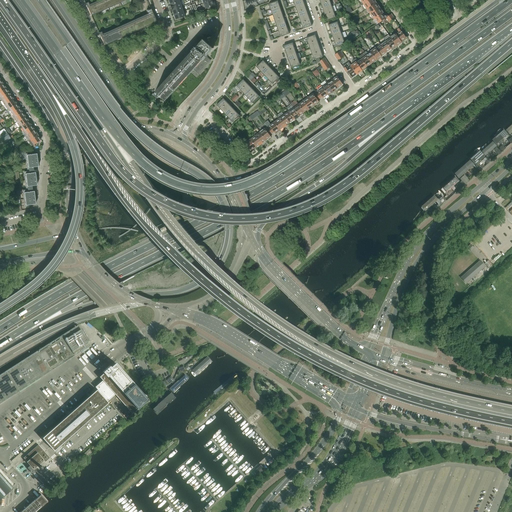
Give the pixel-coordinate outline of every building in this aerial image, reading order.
[(102,0),(89,6),(89,5),(88,2),(85,3),(91,16),(101,11),(102,11),(125,0),(102,0)] [(182,0),(171,5),(172,10),(181,6),(184,5),(182,0)] [(204,4),(202,4),(203,9),(215,5),(213,0),(204,4)] [(374,0),(368,0),(363,4),(366,9),(376,2),(374,0)] [(269,4),(271,10),(279,7),(277,1),(269,4)] [(330,1),(321,4),(323,9),(331,6),(330,1)] [(376,2),(366,9),(370,14),(379,7),(376,2)] [(304,4),(295,7),(297,12),(306,9),(304,4)] [(103,35),(102,34),(101,32),(98,33),(104,45),(115,40),(156,22),(149,6),(148,7),(147,7),(147,8),(146,9),(146,10),(146,11),(147,12),(147,13),(148,15),(103,35)] [(181,6),(172,10),(174,14),(183,11),(181,6)] [(331,6),(323,9),(324,15),(333,12),(331,6)] [(279,7),(271,10),(272,15),(281,12),(279,7)] [(379,7),(370,14),(373,19),(383,12),(379,7)] [(306,9),(297,12),(299,18),(308,15),(306,9)] [(183,11),(174,14),(176,19),(185,16),(183,11)] [(281,12),(272,15),(274,20),(283,17),(281,12)] [(335,17),(333,12),(324,15),(326,20),(335,17)] [(383,12),(373,19),(377,24),(386,18),(387,17),(386,15),(385,16),(383,12)] [(308,15),(299,18),(301,23),(310,20),(308,15)] [(283,17),(274,20),(276,26),(285,23),(283,17)] [(310,20),(301,23),(303,29),(312,25),(310,20)] [(328,25),(330,30),(339,27),(337,22),(328,25)] [(285,23),(276,26),(278,31),(287,28),(285,23)] [(339,27),(330,30),(332,36),(341,33),(339,27)] [(398,31),(395,33),(402,42),(408,38),(405,34),(404,35),(401,32),(403,31),(400,27),(397,29),(398,31)] [(287,28),(278,31),(280,37),(289,33),(287,28)] [(341,33),(332,36),(334,41),(343,38),(341,33)] [(402,42),(395,33),(390,37),(397,46),(402,42)] [(306,38),(308,44),(317,40),(315,35),(306,38)] [(397,46),(390,37),(385,40),(392,49),(397,46)] [(343,38),(334,41),(336,47),(345,44),(343,38)] [(193,69),(198,74),(210,60),(206,57),(206,56),(213,49),(213,48),(203,40),(198,45),(193,45),(190,50),(190,54),(189,56),(154,94),(158,98),(160,96),(165,101),(165,100),(193,69)] [(317,40),(308,44),(310,49),(319,46),(317,40)] [(392,49),(385,40),(381,43),(387,52),(392,49)] [(283,46),(285,52),(294,48),(292,43),(283,46)] [(387,52),(381,43),(376,47),(382,56),(387,52)] [(319,46),(310,49),(312,54),(321,51),(319,46)] [(382,56),(376,47),(371,50),(377,60),(382,56)] [(294,48),(285,52),(287,57),(296,54),(294,48)] [(377,60),(371,50),(368,53),(366,51),(365,52),(372,63),(377,60)] [(321,51),(312,54),(314,60),(322,57),(321,51)] [(360,56),(361,58),(368,67),(372,63),(365,52),(360,56)] [(296,54),(287,57),(289,62),(298,59),(296,54)] [(368,67),(361,58),(358,60),(354,55),(353,56),(355,59),(356,61),(363,70),(368,67)] [(298,59),(289,62),(291,68),(300,65),(298,59)] [(363,70),(356,61),(355,59),(353,60),(354,63),(351,65),(358,74),(363,70)] [(263,60),(256,67),(260,71),(267,65),(263,60)] [(358,74),(351,65),(349,63),(346,65),(347,66),(344,68),(351,79),(358,74)] [(267,65),(260,71),(264,75),(271,69),(267,65)] [(271,69),(264,75),(268,79),(275,73),(271,69)] [(254,77),(255,76),(251,71),(247,75),(253,82),(256,80),(254,77)] [(279,77),(275,73),(268,79),(272,84),(279,77)] [(343,85),(336,76),(331,79),(338,88),(343,85)] [(236,86),(240,90),(247,84),(243,79),(236,86)] [(338,88),(331,79),(326,83),(333,92),(338,88)] [(333,92),(326,83),(322,86),(328,95),(333,92)] [(247,84),(240,90),(244,94),(251,88),(247,84)] [(328,95),(322,86),(317,90),(314,91),(320,98),(322,97),(323,99),(328,95)] [(0,97),(8,92),(9,92),(6,87),(0,91),(0,97)] [(251,88),(244,94),(248,98),(255,92),(251,88)] [(317,100),(320,98),(314,91),(312,93),(307,96),(314,106),(319,102),(317,100)] [(13,98),(12,96),(9,92),(8,92),(0,97),(0,98),(1,100),(2,102),(2,103),(3,102),(5,104),(13,98)] [(255,92),(248,98),(252,103),(259,96),(255,92)] [(314,106),(307,96),(302,100),(309,109),(314,106)] [(13,98),(5,104),(6,107),(7,109),(16,103),(15,102),(15,101),(13,98)] [(216,105),(220,109),(227,103),(223,98),(216,105)] [(309,109),(302,100),(297,103),(304,113),(309,109)] [(16,103),(7,109),(8,111),(9,111),(11,113),(19,107),(18,105),(17,105),(16,103)] [(227,103),(220,109),(224,113),(231,107),(227,103)] [(304,113),(297,103),(293,107),(299,116),(304,113)] [(19,107),(11,113),(12,115),(12,116),(13,118),(21,112),(21,111),(21,109),(19,107)] [(231,107),(224,113),(228,117),(235,111),(231,107)] [(260,115),(266,111),(263,107),(259,110),(257,111),(259,115),(260,115)] [(299,116),(293,107),(288,110),(295,120),(299,116)] [(295,120),(288,110),(283,114),(290,123),(295,120)] [(228,117),(231,120),(232,122),(239,115),(235,111),(228,117)] [(252,120),(259,115),(257,111),(249,117),(252,120)] [(21,112),(13,118),(14,120),(15,119),(17,121),(25,115),(24,113),(22,113),(21,112)] [(290,123),(283,114),(278,118),(285,127),(290,123)] [(25,115),(17,121),(18,124),(17,124),(19,126),(27,120),(27,119),(27,118),(25,115)] [(285,127),(278,118),(273,121),(280,130),(285,127)] [(27,120),(19,126),(20,129),(21,128),(22,130),(31,124),(30,122),(28,122),(27,120)] [(280,130),(273,121),(266,126),(268,128),(272,133),(274,132),(275,134),(280,130)] [(31,124),(22,130),(24,133),(23,133),(25,135),(33,129),(33,128),(33,127),(31,124)] [(268,128),(266,126),(259,131),(266,140),(271,137),(269,135),(272,133),(268,128)] [(33,129),(25,135),(24,136),(28,140),(37,134),(33,129)] [(10,138),(9,136),(7,133),(5,131),(0,134),(2,137),(3,139),(5,142),(7,144),(8,147),(11,145),(14,143),(13,143),(12,140),(10,138)] [(266,140),(259,131),(254,135),(261,144),(266,140)] [(494,140),(498,145),(510,135),(505,131),(494,140)] [(33,145),(40,140),(37,134),(28,140),(31,146),(33,145)] [(261,144),(254,135),(249,138),(256,148),(261,144)] [(256,148),(249,138),(246,140),(243,142),(250,152),(256,148)] [(482,150),(486,155),(497,146),(493,141),(482,150)] [(477,165),(486,156),(482,152),(472,160),(477,165)] [(37,185),(36,179),(35,172),(34,172),(33,167),(38,166),(36,154),(26,155),(28,168),(29,173),(25,174),(27,186),(28,192),(24,192),(25,205),(35,204),(34,191),(32,191),(32,186),(37,185)] [(460,179),(475,165),(470,160),(455,173),(460,179)] [(460,179),(465,184),(470,181),(465,175),(460,179)] [(444,197),(461,182),(457,178),(440,193),(444,197)] [(426,212),(439,201),(436,196),(423,207),(426,212)] [(475,248),(474,247),(471,244),(465,250),(469,254),(475,248)] [(466,283),(486,266),(480,260),(461,277),(466,283)] [(77,326),(0,374),(0,404),(91,346),(90,346),(88,342),(90,341),(82,329),(80,330),(77,326)] [(96,390),(43,438),(44,440),(46,442),(54,450),(104,406),(108,402),(107,401),(111,397),(112,398),(113,397),(113,396),(115,394),(132,414),(141,407),(140,406),(142,404),(142,405),(148,400),(122,370),(115,363),(111,367),(109,366),(102,372),(104,373),(100,377),(103,380),(95,387),(96,388),(96,389),(96,390)] [(24,458),(25,460),(27,462),(33,469),(44,460),(45,462),(50,458),(40,447),(38,445),(24,458)] [(5,474),(0,468),(0,472),(5,478),(25,460),(24,458),(5,474)] [(256,477),(265,469),(261,465),(252,473),(256,477)] [(0,499),(13,488),(5,478),(0,472),(0,499)] [(20,511),(35,511),(47,501),(41,495),(41,494),(39,496),(37,497),(34,500),(26,508),(23,510),(20,511)]
